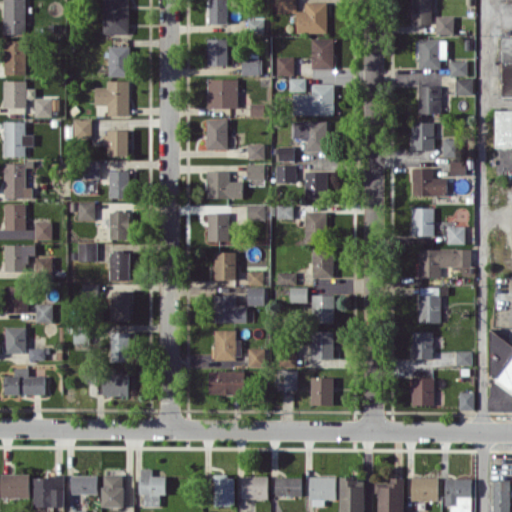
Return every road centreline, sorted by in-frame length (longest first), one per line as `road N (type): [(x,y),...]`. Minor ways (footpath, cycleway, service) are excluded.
road 1 (residential): [(0,426),(511,430)]
road 2 (residential): [(373,0),(373,429)]
road 3 (residential): [(168,0),(169,428)]
